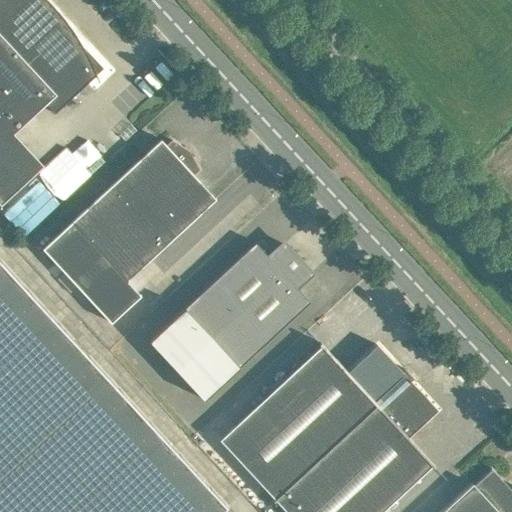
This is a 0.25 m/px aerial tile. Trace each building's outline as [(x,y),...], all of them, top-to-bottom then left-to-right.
[(0,0),(0,204),(1,205),(44,166),(14,134),(46,104),(55,113),(103,68),(85,49),(81,43),(78,39),(74,32),(71,27),(67,23),(62,16),(59,12),(54,7),(48,0),(47,0),(0,0)] [(171,239),(201,212),(216,198),(194,175),(200,169),(192,155),(189,158),(183,151),(185,148),(172,139),(167,145),(161,139),(116,180),(171,239)] [(57,204),(59,202),(39,180),(3,212),(24,235),(34,227),(43,236),(66,214),(57,204)] [(127,280),(171,239),(116,180),(72,221),(42,248),(111,322),(141,294),(127,280)] [(204,399),(295,315),(310,301),(296,286),(311,273),(284,243),(269,257),(255,242),(241,256),(184,308),(150,340),(204,399)] [(0,259),(0,511),(216,511),(225,505),(0,259)] [(347,371),(321,342),(319,344),(320,345),(219,439),(274,498),(273,500),(274,501),(275,499),(286,511),(380,511),(431,465),(433,467),(435,465),(408,436),(437,409),(411,382),(414,379),(410,374),(405,369),(402,372),(377,344),(347,371)] [(511,511),(511,490),(491,468),(490,469),(491,469),(474,485),(472,483),(440,511),(511,511)]
